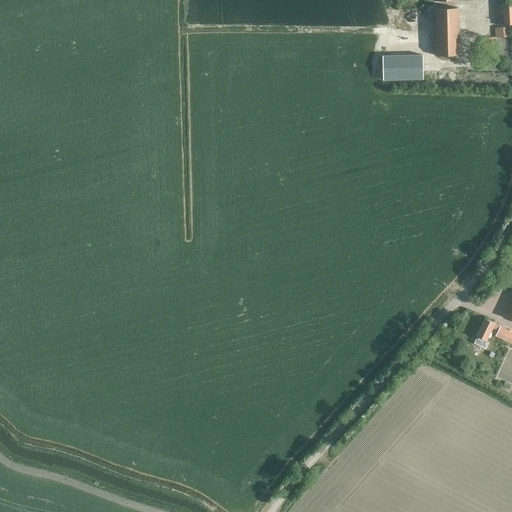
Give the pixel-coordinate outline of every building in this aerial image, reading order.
[(495,24),(511,23),(511,3),(495,5),(495,24)] [(434,55),(458,54),(457,8),(433,9),(434,55)] [(495,38),(505,37),(505,27),(494,28),(495,38)] [(423,79),(422,55),(382,56),(382,80),(423,79)] [(511,333),(498,327),(499,326),(483,319),(474,337),(484,342),(489,331),(495,334),(494,337),(511,345),(511,333)]
